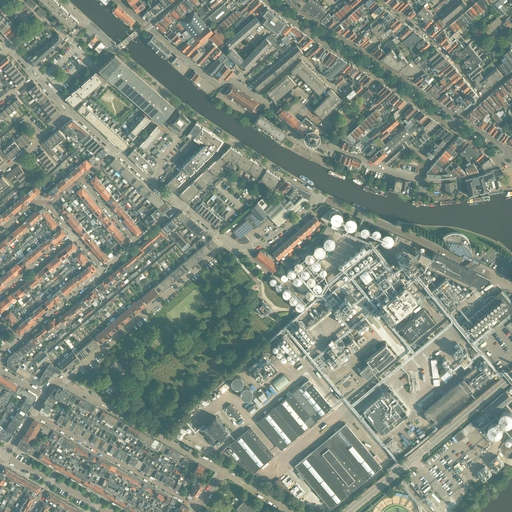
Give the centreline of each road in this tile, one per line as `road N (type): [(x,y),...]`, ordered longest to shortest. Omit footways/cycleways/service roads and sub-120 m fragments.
road 1 (secondary): [(346,511),(511,375)]
road 2 (unclassified): [(511,287),(319,197)]
road 3 (residential): [(66,380),(227,243)]
road 4 (residential): [(33,413),(196,507)]
road 5 (residential): [(66,380),(219,470)]
road 6 (residential): [(460,119),(330,31)]
road 7 (residential): [(482,96),(431,38),(380,0)]
